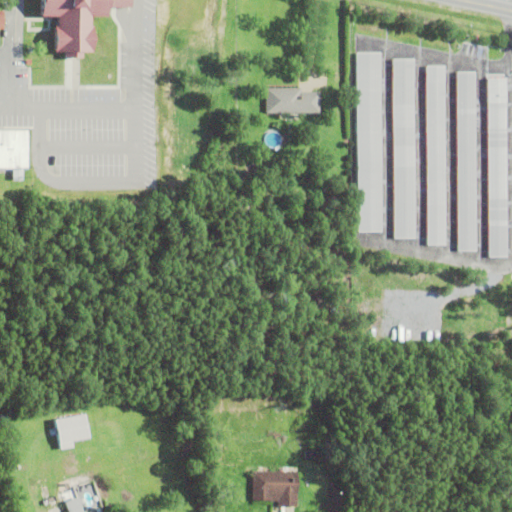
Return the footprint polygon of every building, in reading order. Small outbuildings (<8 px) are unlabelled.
[(45,0),(111,0),(111,6),(111,16),(95,16),(94,27),(97,28),(97,50),(85,50),(85,56),(66,56),(66,51),(58,51),(58,29),(61,29),(61,15),(45,15),(45,0)] [(351,51),(376,50),(378,230),(353,231),(351,51)] [(387,58),(409,58),(411,239),(389,239),(387,58)] [(420,66),(439,66),(441,245),(422,246),(420,66)] [(452,71),(471,71),(472,252),(454,252),(452,71)] [(482,78),(500,78),(502,259),(484,259),(482,78)] [(318,90),(318,111),(265,112),(265,86),(300,86),(300,90),(318,90)] [(12,167),(0,167),(0,127),(26,127),(26,167),(22,167),(22,178),(12,178),(12,167)] [(274,299),(283,289),(297,300),(288,311),(274,299)] [(237,301),(247,300),(247,307),(237,308),(237,301)] [(54,417),(84,412),(88,436),(70,439),(71,446),(60,448),(54,417)] [(0,420),(2,420),(10,439),(0,443),(0,420)] [(323,458),(324,437),(335,437),(334,459),(323,458)] [(304,457),(304,449),(320,450),(319,458),(304,457)] [(64,478),(59,481),(57,476),(73,468),(75,473),(72,475),(73,477),(65,480),(64,478)] [(277,505),(277,500),(252,499),(252,470),(297,471),(296,505),(277,505)] [(68,499),(80,495),(84,506),(72,510),(68,499)]
